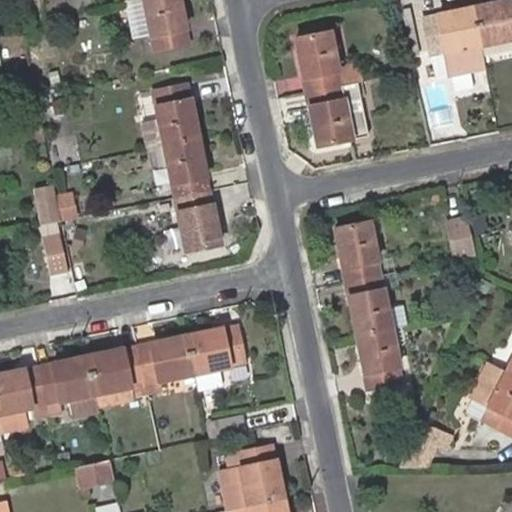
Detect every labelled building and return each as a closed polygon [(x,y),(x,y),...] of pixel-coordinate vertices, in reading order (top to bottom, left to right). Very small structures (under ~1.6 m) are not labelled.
[(148,30),(141,0),(125,0),(132,33),(148,30)] [(184,41),(176,0),(141,0),(148,30),(152,48),(184,41)] [(511,0),(503,0),(473,6),(481,46),(511,39),(511,0)] [(446,53),(481,46),(473,6),(422,17),(430,57),(446,53)] [(409,54),(416,53),(410,23),(403,24),(409,54)] [(293,40),(303,89),(354,79),(359,78),(355,63),(335,68),(327,32),(293,40)] [(485,66),(481,46),(446,53),(450,74),(485,66)] [(396,67),(406,66),(404,52),(394,53),(396,67)] [(450,74),(446,53),(430,57),(434,77),(450,74)] [(354,79),(303,89),(314,145),(366,134),(354,79)] [(160,144),(197,136),(187,82),(149,89),(156,124),(160,144)] [(42,138),(37,114),(23,117),(28,141),(42,138)] [(146,147),(160,144),(156,124),(142,126),(146,147)] [(171,195),(207,188),(197,136),(160,144),(164,164),(171,195)] [(164,164),(160,144),(146,147),(151,167),(164,164)] [(44,223),(60,220),(55,199),(55,198),(52,185),(37,188),(44,223)] [(217,243),(207,188),(171,195),(182,250),(217,243)] [(55,199),(57,206),(71,203),(69,195),(55,198),(55,199)] [(71,203),(57,206),(60,220),(74,217),(71,203)] [(447,220),(456,256),(473,251),(464,217),(447,220)] [(330,227),(342,279),(379,272),(368,219),(330,227)] [(40,228),(42,237),(58,234),(57,224),(40,228)] [(75,227),(71,243),(81,245),(85,230),(75,227)] [(58,234),(42,237),(50,273),(66,270),(58,234)] [(379,272),(342,279),(354,333),(390,326),(386,308),(379,272)] [(398,306),(386,308),(390,326),(402,323),(398,306)] [(233,325),(185,335),(193,374),(217,369),(241,364),(233,325)] [(390,326),(354,333),(365,387),(401,379),(390,326)] [(193,374),(185,335),(135,345),(144,384),(193,374)] [(144,384),(135,345),(86,356),(94,395),(129,388),(144,384)] [(94,395),(86,356),(36,366),(44,406),(59,403),(70,400),(94,395)] [(487,404),(505,370),(488,361),(470,395),(487,404)] [(44,406),(36,366),(0,373),(0,431),(22,428),(19,411),(30,409),(44,406)] [(217,369),(193,374),(196,389),(220,383),(217,369)] [(511,434),(511,433),(511,373),(505,370),(487,404),(480,417),(511,434)] [(129,388),(131,396),(146,393),(160,390),(158,382),(144,384),(129,388)] [(129,388),(94,395),(97,407),(132,400),(131,396),(129,388)] [(70,400),(73,415),(97,410),(97,407),(94,395),(70,400)] [(44,406),(47,416),(61,413),(59,403),(44,406)] [(44,406),(30,409),(32,419),(47,416),(44,406)] [(203,422),(207,438),(241,431),(238,414),(203,422)] [(416,421),(411,433),(434,443),(443,447),(448,435),(416,421)] [(411,433),(397,463),(424,463),(434,443),(411,433)] [(248,505),(283,498),(272,445),(237,452),(240,467),(242,478),(248,505)] [(240,467),(237,452),(227,454),(230,469),(240,467)] [(111,475),(107,458),(76,465),(79,482),(111,475)] [(24,462),(8,465),(11,476),(26,472),(24,462)] [(111,475),(79,482),(80,485),(112,478),(111,475)] [(248,505),(242,478),(222,482),(228,509),(231,509),(248,505)] [(285,511),(283,498),(248,505),(248,511),(285,511)] [(118,511),(117,503),(98,507),(98,511),(118,511)]
